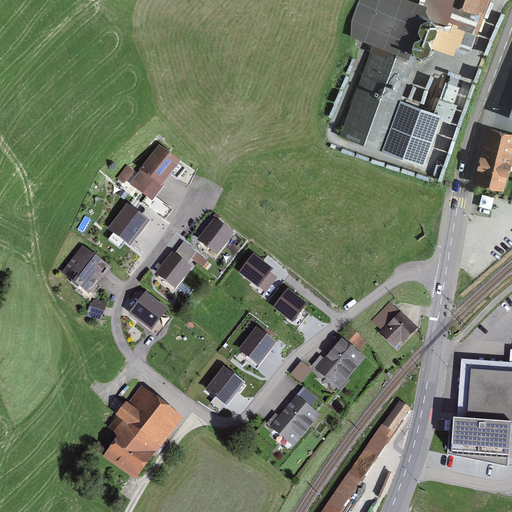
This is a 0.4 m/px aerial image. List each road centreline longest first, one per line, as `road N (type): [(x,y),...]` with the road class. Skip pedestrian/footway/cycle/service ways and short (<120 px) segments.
road 1 (residential): [(196,409),(217,421),(237,420),(300,351),(389,284),(410,274),(445,274)]
road 2 (residential): [(203,189),(116,312),(129,354),(196,409)]
road 3 (primary): [(511,27),(470,146),(445,274)]
road 4 (primary): [(445,274),(415,437),(389,511)]
road 5 (residential): [(124,511),(196,409)]
